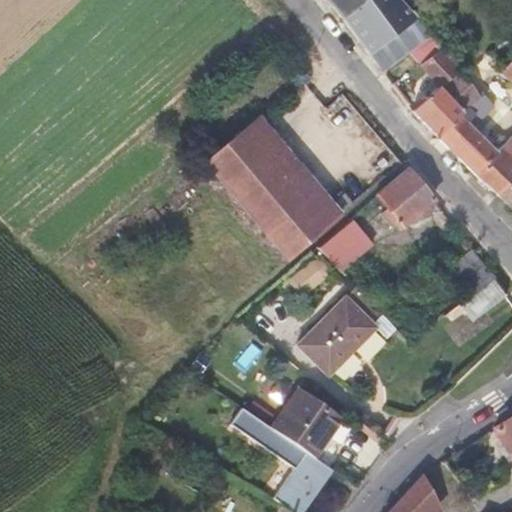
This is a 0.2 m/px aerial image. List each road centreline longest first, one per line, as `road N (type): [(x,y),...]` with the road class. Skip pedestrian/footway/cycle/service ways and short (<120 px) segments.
road 1 (residential): [(511,256),(296,0)]
road 2 (residential): [(363,511),(406,462),(511,392)]
road 3 (unknown): [(421,451),(311,376)]
